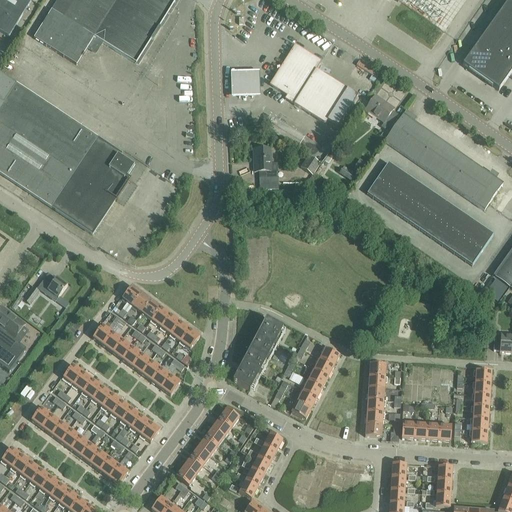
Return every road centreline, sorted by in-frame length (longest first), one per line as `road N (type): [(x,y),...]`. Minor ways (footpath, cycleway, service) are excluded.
road 1 (unclassified): [(511,150),(287,0)]
road 2 (unclassified): [(196,237),(219,197),(215,30),(222,0)]
road 3 (residential): [(0,451),(118,293)]
road 4 (residential): [(210,388),(223,259),(196,237)]
road 5 (unclassified): [(0,188),(93,260),(127,274)]
road 6 (residential): [(121,511),(210,388)]
road 7 (residential): [(511,461),(379,453)]
